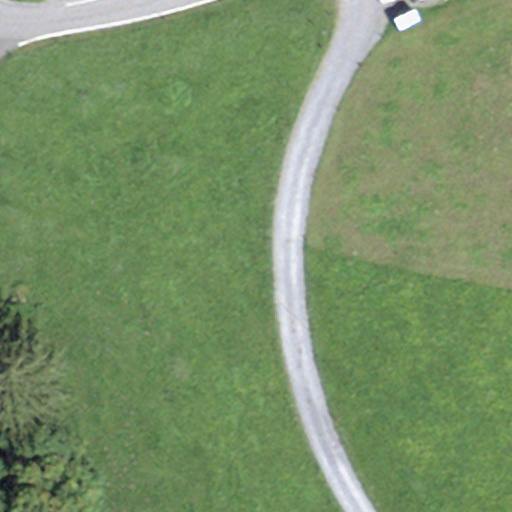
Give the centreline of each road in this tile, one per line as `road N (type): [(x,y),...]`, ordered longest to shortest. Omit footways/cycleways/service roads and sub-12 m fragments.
road 1 (track): [(358,511),(315,424),(288,282),(290,205),(354,26),(356,0)]
road 2 (tertiary): [(151,0),(111,14),(0,21)]
